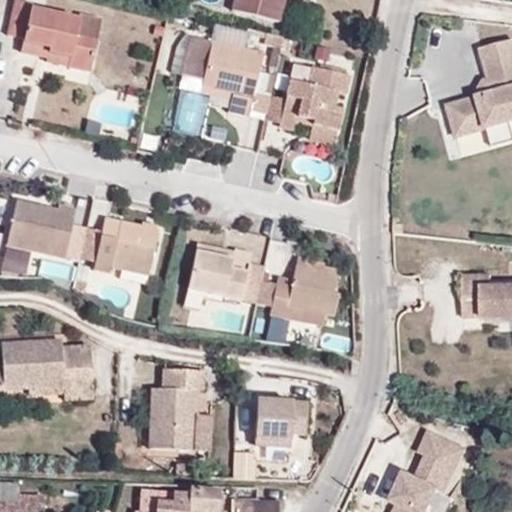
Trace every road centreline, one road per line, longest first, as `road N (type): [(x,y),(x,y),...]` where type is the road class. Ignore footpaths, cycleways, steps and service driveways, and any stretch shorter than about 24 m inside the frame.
road 1 (residential): [(376,392),(331,375),(114,341),(46,304),(0,300)]
road 2 (residential): [(376,223),(0,142)]
road 3 (residential): [(376,223),(399,44),(415,0)]
road 4 (residential): [(376,392),(376,223)]
road 5 (residential): [(325,511),(376,392)]
